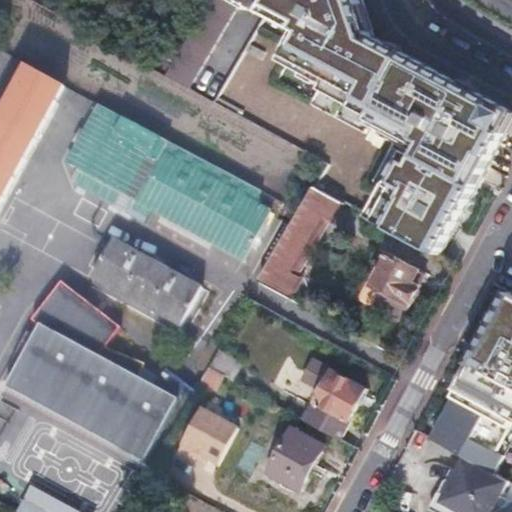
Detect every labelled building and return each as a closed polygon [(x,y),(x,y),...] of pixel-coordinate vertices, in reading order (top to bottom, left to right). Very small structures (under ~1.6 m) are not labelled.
[(242,2),(237,0),(209,0),(164,76),(189,90),(242,2)] [(237,0),(242,2),(265,16),(270,6),(274,0),(237,0)] [(274,0),(270,6),(317,34),(340,98),(424,144),(381,225),(440,257),(481,183),(511,124),(511,112),(391,48),(373,38),(360,0),(274,0)] [(64,90),(24,68),(0,112),(0,151),(30,96),(54,109),(64,90)] [(0,207),(54,109),(30,96),(0,151),(0,207)] [(120,196),(132,203),(158,155),(164,144),(99,109),(67,168),(77,173),(72,181),(71,183),(71,185),(71,187),(72,189),(73,190),(74,191),(112,212),(120,196)] [(158,155),(132,203),(151,213),(242,263),(268,215),(158,155)] [(296,294),(344,196),(313,181),(265,279),(296,294)] [(120,196),(112,212),(124,218),(132,203),(120,196)] [(132,203),(124,218),(143,228),(149,216),(151,213),(132,203)] [(110,244),(90,281),(179,330),(199,292),(110,244)] [(421,272),(393,256),(375,288),(383,292),(381,296),(408,310),(415,298),(420,288),(414,284),(421,272)] [(30,322),(38,329),(6,390),(19,398),(105,448),(108,443),(113,436),(126,444),(121,455),(138,466),(171,408),(181,414),(191,393),(164,372),(147,389),(139,398),(128,388),(131,383),(134,379),(136,376),(102,350),(118,329),(60,285),(30,322)] [(381,296),(375,307),(401,322),(408,310),(381,296)] [(511,310),(489,352),(511,364),(511,310)] [(212,361),(207,369),(222,378),(230,382),(235,373),(212,361)] [(306,380),(324,389),(306,423),(339,441),(352,417),(367,390),(315,363),(306,380)] [(511,409),(494,443),(482,466),(501,476),(511,456),(511,382),(474,363),(441,422),(448,425),(448,431),(466,441),(472,429),(459,421),(469,403),(483,410),(489,397),(511,408),(511,409)] [(222,378),(207,369),(199,384),(214,392),(222,378)] [(147,389),(134,379),(131,383),(128,388),(139,398),(147,389)] [(459,421),(472,429),(466,441),(448,431),(448,425),(441,422),(424,413),(415,429),(467,458),(482,466),(494,443),(511,409),(511,408),(489,397),(483,410),(469,403),(459,421)] [(216,468),(236,431),(199,411),(177,452),(191,460),(194,456),(216,468)] [(325,447),(293,430),(268,474),(300,491),(308,477),(325,447)] [(108,443),(105,448),(121,455),(126,444),(113,436),(108,443)] [(499,511),(504,509),(508,506),(511,504),(511,502),(511,501),(503,496),(511,481),(501,476),(482,466),(467,458),(459,474),(455,480),(453,479),(452,479),(451,479),(450,479),(449,479),(448,479),(447,479),(446,480),(445,481),(436,498),(457,509),(455,511),(499,511)] [(455,480),(459,474),(451,470),(445,481),(446,480),(447,479),(448,479),(449,479),(450,479),(451,479),(452,479),(453,479),(455,480)] [(81,511),(34,486),(20,511),(81,511)] [(455,511),(457,509),(436,498),(430,509),(431,510),(433,511),(455,511)] [(141,511),(142,511),(128,503),(122,511),(141,511)]
